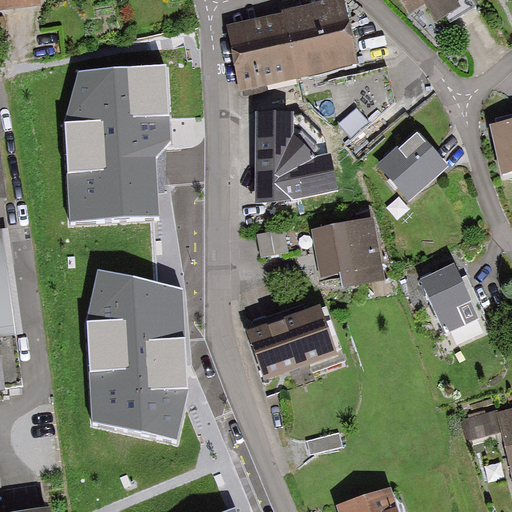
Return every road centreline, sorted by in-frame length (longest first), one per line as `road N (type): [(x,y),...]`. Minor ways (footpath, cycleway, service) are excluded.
road 1 (residential): [(208,10),(216,61),(219,311),(228,359),(288,511)]
road 2 (residential): [(459,104),(492,210),(511,245)]
road 3 (residential): [(459,104),(368,0)]
